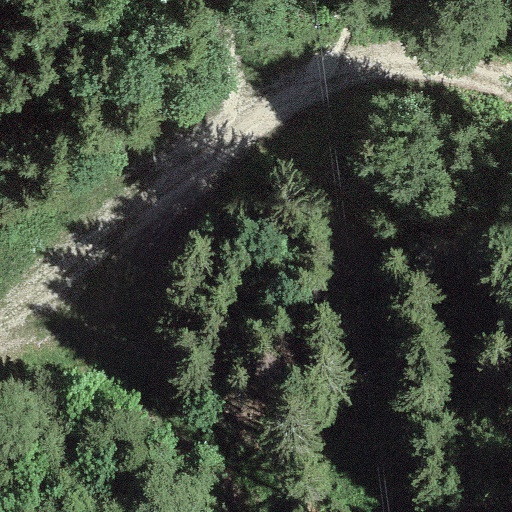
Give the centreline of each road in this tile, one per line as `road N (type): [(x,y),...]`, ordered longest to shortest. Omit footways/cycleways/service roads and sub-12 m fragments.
road 1 (track): [(511,81),(487,69),(284,64),(162,205),(0,342)]
road 2 (track): [(158,0),(159,12),(284,64)]
